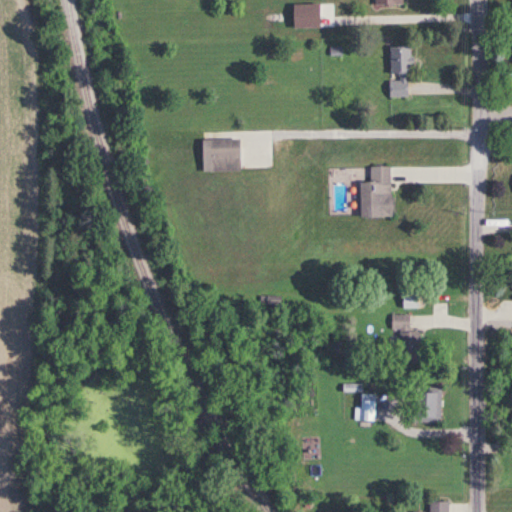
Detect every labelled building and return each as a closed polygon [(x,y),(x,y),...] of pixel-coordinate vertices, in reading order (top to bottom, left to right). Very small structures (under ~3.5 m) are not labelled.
[(388,46),(388,98),(408,98),(408,46),(388,46)] [(238,140),(199,140),(199,173),(238,173),(238,140)] [(358,183),(358,217),(389,217),(389,168),(369,168),(369,183),(358,183)] [(409,315),(390,315),(390,330),(396,330),(395,363),(416,364),(416,331),(409,331),(409,315)] [(439,389),(408,389),(408,422),(439,422),(439,389)] [(373,421),(373,393),(358,393),(358,421),(373,421)] [(445,511),(446,502),(427,502),(426,511),(445,511)]
